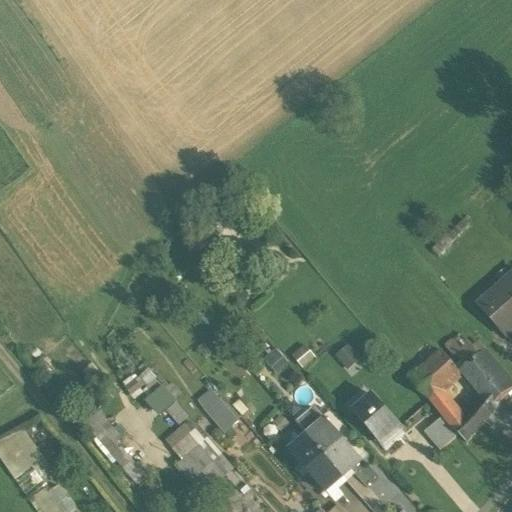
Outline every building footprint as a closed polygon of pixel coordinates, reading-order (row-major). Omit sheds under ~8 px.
[(436,246),(443,253),(469,226),(463,220),(447,238),(446,236),(436,246)] [(511,277),(478,307),(505,338),(511,331),(511,277)] [(463,422),(440,394),(463,372),(462,370),(485,353),(478,345),(471,350),(460,336),(411,380),(454,432),(463,422)] [(511,390),(511,383),(485,353),(462,370),(463,372),(484,397),(494,407),(495,406),(511,390)] [(157,420),(169,411),(180,425),(190,418),(152,367),(130,383),(157,420)] [(399,429),(372,397),(352,414),(379,446),(399,429)] [(463,422),(454,432),(466,444),(497,409),(495,406),(494,407),(484,397),(463,422)] [(221,404),(207,416),(224,435),(237,423),(221,404)] [(88,421),(130,486),(144,476),(102,411),(88,421)] [(317,413),(298,429),(308,440),(326,424),(317,413)] [(458,437),(442,419),(424,434),(440,453),(458,437)] [(360,463),(326,424),(308,440),(342,479),(360,463)] [(213,463),(191,438),(173,452),(195,478),(213,463)] [(342,479),(308,440),(290,455),(324,495),(342,479)] [(36,498),(45,511),(77,511),(78,511),(59,483),(36,498)] [(407,509),(409,511),(421,511),(414,503),(407,509)]
